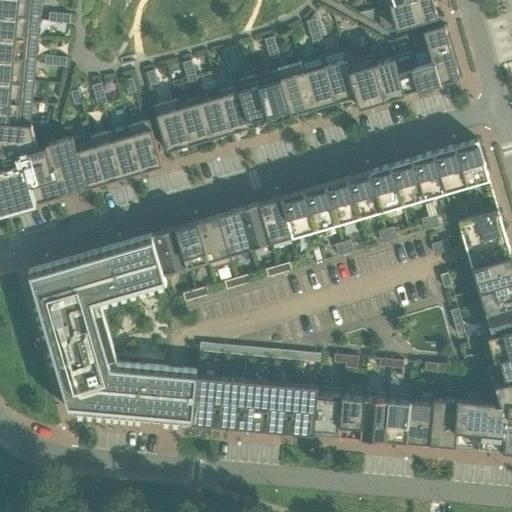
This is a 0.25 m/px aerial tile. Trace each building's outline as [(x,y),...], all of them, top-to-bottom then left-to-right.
[(0,0),(0,210),(162,163),(149,118),(146,118),(134,75),(121,79),(122,0),(0,0)] [(438,17),(433,0),(405,0),(390,5),(397,29),(438,17)] [(307,21),(310,31),(317,29),(314,19),(307,21)] [(424,29),(433,62),(435,61),(441,82),(460,76),(444,23),(424,29)] [(317,29),(310,31),(313,41),(320,39),(317,29)] [(265,39),(268,49),(277,47),(274,37),(265,39)] [(343,48),(342,48),(356,94),(359,106),(385,98),(375,62),(372,52),(356,57),(352,46),(343,48)] [(268,49),(271,60),(280,57),(277,47),(268,49)] [(356,94),(342,48),(322,54),(336,100),(356,94)] [(223,52),(226,62),(235,59),(232,49),(223,52)] [(322,54),(301,61),(314,106),(336,100),(322,54)] [(394,56),(375,62),(385,98),(405,92),(399,72),(394,56)] [(235,59),(226,62),(229,72),(238,69),(235,59)] [(186,72),(195,70),(192,60),(183,62),(186,72)] [(314,106),(301,61),(278,68),(292,113),(314,106)] [(435,61),(433,62),(399,72),(405,92),(441,82),(435,61)] [(256,74),(270,119),(292,113),(278,68),(256,74)] [(151,84),(158,83),(154,70),(148,71),(151,84)] [(198,80),(195,70),(186,72),(189,83),(198,80)] [(249,125),(270,119),(256,74),(236,80),(238,89),(249,125)] [(249,125),(238,89),(219,95),(229,131),(249,125)] [(210,137),(229,131),(219,95),(217,90),(197,96),(210,137)] [(197,96),(179,101),(191,142),(210,137),(197,96)] [(191,142),(179,101),(177,97),(154,104),(167,149),(191,142)] [(478,138),(455,144),(467,184),(489,178),(478,138)] [(455,144),(433,151),(445,191),(467,184),(455,144)] [(433,151),(412,157),(423,197),(445,191),(433,151)] [(412,157),(390,163),(402,203),(423,197),(412,157)] [(390,163),(369,170),(380,209),(402,203),(390,163)] [(369,170),(347,176),(359,216),(380,209),(369,170)] [(347,176),(325,182),(337,222),(359,216),(347,176)] [(325,182),(304,189),(315,228),(337,222),(325,182)] [(315,228),(304,189),(281,195),(292,234),(293,235),(315,228)] [(281,195),(259,202),(271,241),(292,234),(281,195)] [(480,201),(472,203),(475,214),(483,212),(480,201)] [(259,202),(238,208),(250,247),(271,241),(259,202)] [(475,214),(472,203),(465,205),(468,216),(475,214)] [(238,208),(218,214),(229,253),(230,253),(250,247),(238,208)] [(459,223),(460,224),(465,244),(468,254),(471,265),(511,253),(511,251),(508,242),(505,232),(498,208),(497,208),(475,215),(458,220),(459,223)] [(218,214),(197,220),(210,264),(209,264),(210,268),(233,262),(230,253),(229,253),(218,214)] [(436,214),(429,216),(432,227),(440,225),(436,214)] [(432,227),(429,216),(422,218),(425,230),(432,227)] [(197,220),(176,226),(189,270),(209,264),(210,264),(197,220)] [(176,226),(152,233),(165,277),(189,270),(176,226)] [(393,226),(386,229),(389,240),(397,238),(393,226)] [(389,240),(386,229),(378,231),(382,242),(389,240)] [(178,419),(192,420),(197,373),(197,369),(177,367),(109,360),(93,304),(167,283),(165,277),(152,233),(28,269),(48,337),(56,334),(58,341),(50,344),(69,409),(173,419),(178,419)] [(350,239),(343,242),(346,253),(354,251),(350,239)] [(447,239),(431,243),(434,253),(450,248),(447,239)] [(346,253),(343,242),(335,244),(339,255),(346,253)] [(299,255),(302,266),(310,264),(306,252),(299,255)] [(475,291),(479,290),(479,289),(511,279),(511,255),(511,253),(471,265),(468,266),(475,291)] [(289,262),(278,265),(280,273),(292,269),(289,262)] [(280,273),(278,265),(266,269),(268,276),(280,273)] [(440,274),(444,286),(452,284),(448,272),(440,274)] [(248,274),(236,277),(238,285),(250,281),(248,274)] [(238,285),(236,277),(225,281),(227,288),(238,285)] [(511,279),(479,289),(486,312),(511,304),(511,279)] [(206,286),(195,290),(197,297),(208,294),(206,286)] [(197,297),(195,290),(183,293),(185,300),(197,297)] [(492,334),(493,335),(511,329),(511,304),(486,312),(492,334)] [(451,310),(454,321),(462,319),(458,307),(451,310)] [(462,319),(454,321),(457,333),(465,330),(462,319)] [(488,335),(494,359),(511,354),(511,329),(493,335),(492,334),(488,335)] [(334,361),(346,362),(346,354),(334,353),(334,361)] [(464,356),(467,367),(475,365),(472,353),(464,356)] [(346,354),(346,362),(358,363),(358,355),(346,354)] [(511,354),(494,359),(501,382),(511,379),(511,354)] [(379,365),(391,366),(392,358),(380,357),(379,365)] [(392,358),(391,366),(403,367),(404,359),(392,358)] [(197,373),(205,374),(206,362),(198,361),(197,373)] [(425,369),(437,370),(437,362),(425,361),(425,369)] [(437,362),(437,370),(449,371),(449,363),(437,362)] [(222,376),(230,376),(231,364),(223,363),(222,376)] [(475,365),(467,367),(470,379),(478,377),(475,365)] [(247,366),(246,378),(254,379),(255,366),(247,366)] [(271,368),(269,380),(278,381),(279,368),(271,368)] [(293,382),(302,383),(302,371),(294,370),(293,382)] [(192,420),(217,423),(222,376),(205,374),(197,373),(192,420)] [(217,423),(241,425),(246,378),(230,376),(222,376),(217,423)] [(241,425),(265,427),(269,380),(254,379),(246,378),(241,425)] [(458,399),(454,444),(511,449),(511,379),(501,382),(495,383),(500,400),(457,396),(457,399),(458,399)] [(265,427),(289,429),(293,382),(278,381),(269,380),(265,427)] [(289,429),(314,431),(318,386),(318,384),(302,383),(293,382),(289,429)] [(314,431),(339,434),(343,393),(344,393),(344,388),(318,386),(314,431)] [(361,436),(385,438),(389,392),(364,390),(363,395),(364,395),(361,436)] [(385,438),(406,440),(410,394),(389,392),(385,438)] [(339,434),(361,436),(364,395),(363,395),(344,393),(343,393),(339,434)] [(406,440),(430,442),(434,397),(410,394),(406,440)] [(430,442),(454,444),(458,399),(457,399),(434,397),(430,442)]
